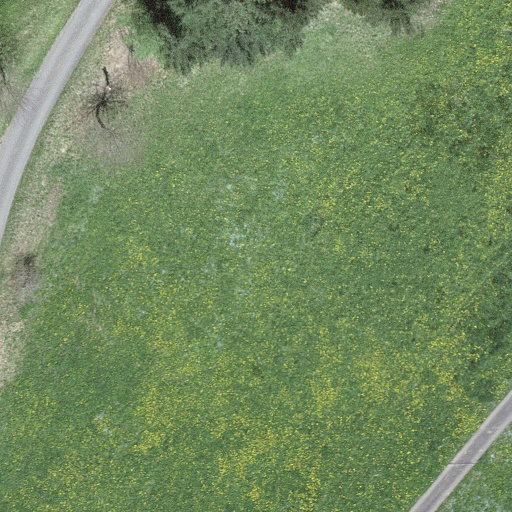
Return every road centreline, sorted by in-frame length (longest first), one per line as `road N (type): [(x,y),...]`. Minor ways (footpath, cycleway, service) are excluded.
road 1 (unclassified): [(96,0),(37,104),(0,193)]
road 2 (track): [(511,409),(425,511)]
